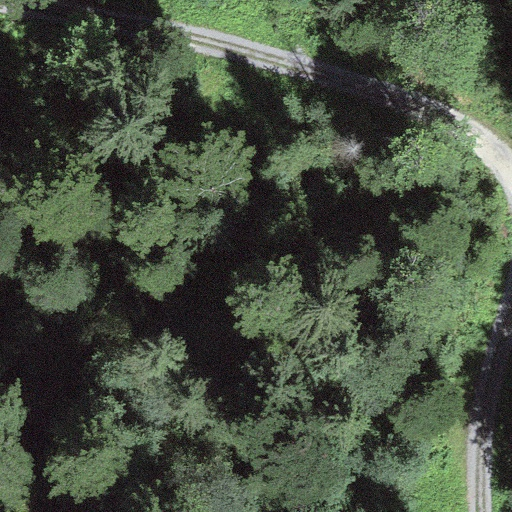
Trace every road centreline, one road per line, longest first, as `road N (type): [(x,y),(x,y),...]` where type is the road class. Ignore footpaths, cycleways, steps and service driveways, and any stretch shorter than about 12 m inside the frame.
road 1 (track): [(0,8),(368,104),(497,159),(511,189)]
road 2 (track): [(511,331),(485,511)]
